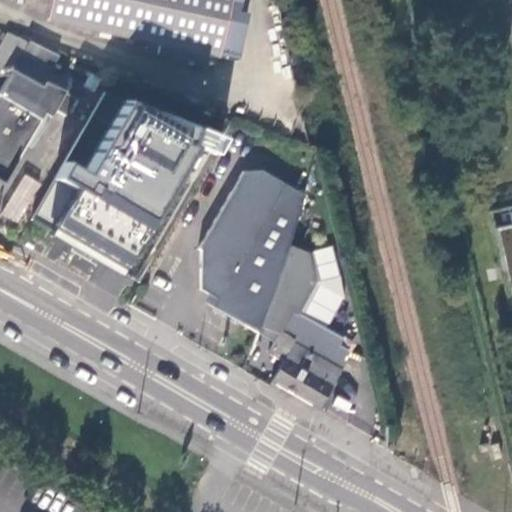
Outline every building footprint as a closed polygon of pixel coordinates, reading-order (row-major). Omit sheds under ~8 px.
[(47,0),(44,17),(214,55),(226,0),(47,0)] [(0,68),(7,74),(27,40),(7,32),(0,44),(0,68)] [(72,81),(50,69),(57,57),(27,40),(7,74),(0,86),(0,181),(3,183),(48,107),(64,115),(74,99),(65,93),(72,81)] [(102,92),(29,218),(137,282),(221,138),(102,92)] [(287,249),(303,194),(260,170),(242,171),(198,250),(208,255),(205,261),(202,267),(201,267),(201,290),(209,295),(219,300),(220,304),(222,311),(221,312),(232,318),(257,332),(287,249)] [(22,174),(3,216),(21,224),(40,182),(22,174)] [(511,221),(494,226),(511,306),(511,221)] [(271,380),(318,407),(341,368),(328,361),(342,337),(300,313),(313,289),(308,259),(287,249),(257,332),(265,337),(273,341),(267,351),(282,360),(280,364),(271,380)] [(209,295),(204,302),(221,312),(222,311),(220,304),(219,300),(209,295)]
